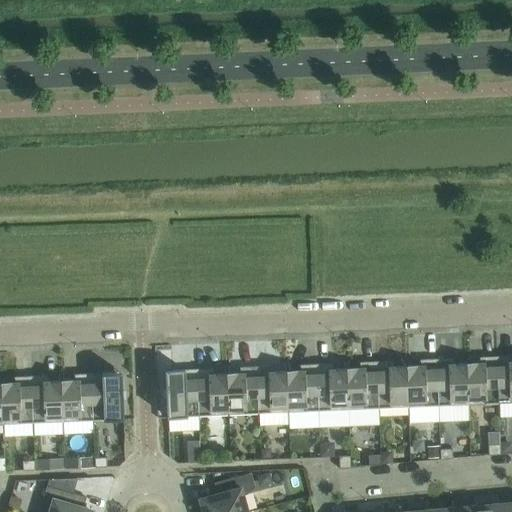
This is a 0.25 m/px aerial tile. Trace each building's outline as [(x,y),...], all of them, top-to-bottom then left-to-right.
[(484,364),(467,365),(469,405),(499,404),(497,357),(484,358),(484,364)] [(509,357),(497,357),(499,404),(511,403),(511,362),(510,363),(509,357)] [(450,359),(437,360),(439,407),(469,405),(467,365),(450,365),(450,359)] [(424,366),(407,367),(409,408),(439,407),(437,360),(424,360),(424,366)] [(364,369),(347,370),(349,410),(379,409),(377,362),(364,363),(364,369)] [(390,362),(377,362),(379,409),(409,408),(407,367),(390,368),(390,362)] [(330,364),(317,365),(319,412),(349,410),(347,370),(330,370),(330,364)] [(304,371),(287,372),(289,413),(319,412),(317,365),(304,365),(304,371)] [(244,374),(227,375),(229,416),(259,414),(257,367),(244,368),(244,374)] [(270,367),(257,367),(259,414),(289,413),(287,372),(270,373),(270,367)] [(210,369),(197,370),(199,417),(229,416),(227,375),(210,375),(210,369)] [(166,371),(167,379),(168,418),(199,417),(197,370),(166,371)] [(122,373),(91,374),(93,421),(124,420),(122,373)] [(79,381),(62,382),(64,423),(93,421),(91,374),(79,375),(79,381)] [(44,376),(32,377),(34,424),(64,423),(62,382),(45,382),(44,376)] [(19,384),(2,384),(4,425),(34,424),(32,377),(19,378),(19,384)] [(328,443),(320,444),(321,458),(335,457),(335,448),(328,443)] [(511,446),(508,443),(501,443),(502,454),(511,453),(511,446)] [(488,445),(489,456),(501,455),(500,445),(488,445)] [(439,446),(428,447),(429,458),(440,457),(439,446)] [(267,450),(261,450),(261,459),(271,459),(270,453),(267,450)] [(441,450),(441,460),(453,459),(453,450),(441,450)] [(387,453),(381,453),(381,455),(381,465),(393,464),(392,456),(387,453)] [(369,456),(369,467),(381,466),(381,465),(381,455),(369,456)] [(351,456),(339,457),(340,469),(351,468),(351,456)] [(95,457),(65,459),(66,469),(95,468),(95,459),(95,457)] [(95,459),(95,468),(107,468),(107,458),(95,459)] [(64,459),(35,460),(35,461),(35,471),(64,469),(64,459)] [(23,462),(24,471),(35,471),(35,461),(23,462)] [(201,504),(202,504),(201,511),(248,511),(244,495),(245,495),(249,493),(252,491),(255,488),(251,473),(215,483),(218,495),(200,499),(201,504)] [(269,473),(258,476),(259,482),(263,484),(271,482),(269,473)] [(52,507),(50,511),(89,511),(90,510),(90,509),(88,510),(84,508),(87,499),(47,487),(44,499),(48,500),(52,507)] [(8,508),(8,509),(18,511),(21,499),(11,497),(8,508)] [(498,504),(495,504),(495,511),(511,511),(511,502),(509,503),(509,500),(508,500),(498,504)] [(477,506),(473,506),(473,511),(495,511),(495,504),(487,505),(487,502),(477,506)]
